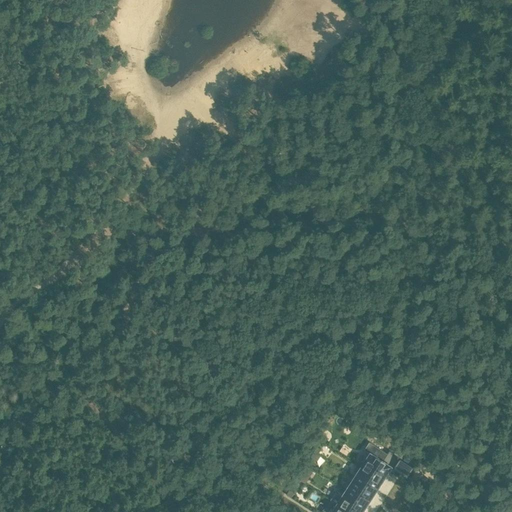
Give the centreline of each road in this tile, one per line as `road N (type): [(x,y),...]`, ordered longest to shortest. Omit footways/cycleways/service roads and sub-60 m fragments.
road 1 (unknown): [(159,193),(183,233),(409,221),(511,241)]
road 2 (unknown): [(159,193),(147,148),(263,0)]
road 3 (unknown): [(511,384),(490,485),(502,511)]
